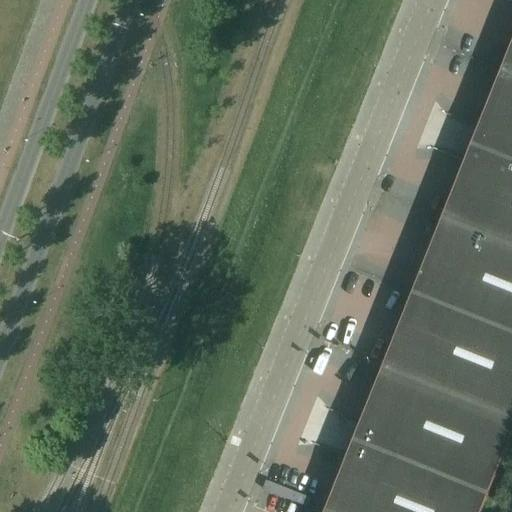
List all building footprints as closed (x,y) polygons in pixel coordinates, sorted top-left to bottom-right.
[(511,75),(511,48),(503,72),(511,75)] [(511,75),(503,72),(480,128),(480,129),(473,146),(511,161),(511,75)] [(511,246),(511,161),(473,146),(467,162),(466,163),(444,219),(511,246)] [(511,332),(511,246),(444,219),(414,293),(511,332)] [(511,418),(511,332),(414,293),(385,367),(511,418)] [(490,495),(511,439),(511,418),(385,367),(362,424),(362,425),(355,441),(401,460),(490,495)] [(483,511),(490,495),(401,460),(355,441),(349,458),(348,459),(326,511),(483,511)]
